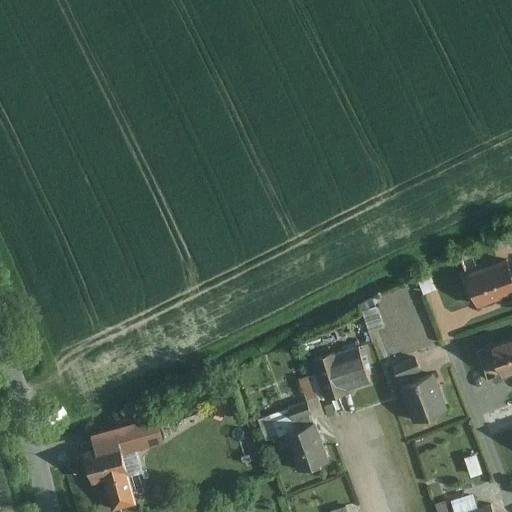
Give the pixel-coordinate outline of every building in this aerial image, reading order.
[(511,272),(507,259),(467,274),(478,304),(511,291),(511,272)] [(434,267),(420,272),(428,291),(442,286),(434,267)] [(511,337),(491,345),(503,374),(511,370),(511,337)] [(333,351),(314,357),(326,396),(346,390),(345,388),(370,381),(359,345),(334,353),(333,351)] [(433,374),(402,386),(415,420),(446,408),(433,374)] [(288,399),(296,420),(313,413),(305,392),(288,399)] [(212,411),(229,416),(234,399),(218,394),(212,411)] [(277,415),(261,420),(268,442),(284,437),(277,415)] [(315,421),(285,432),(298,469),(328,458),(315,421)] [(97,447),(85,451),(93,480),(105,477),(113,507),(136,500),(122,451),(119,441),(97,447)] [(185,442),(175,447),(181,460),(191,455),(185,442)] [(476,472),(487,470),(484,451),(473,453),(476,472)]
